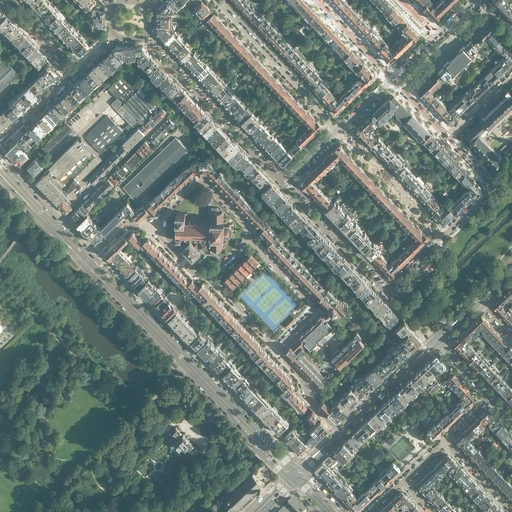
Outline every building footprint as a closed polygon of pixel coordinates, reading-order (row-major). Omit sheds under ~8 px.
[(38,13),(48,4),(45,0),(42,0),(34,8),(38,13)] [(90,7),(95,2),(94,0),(86,0),(83,3),(86,6),(83,8),(85,11),(90,7)] [(175,11),(166,0),(164,2),(164,3),(159,8),(158,8),(158,13),(174,14),(176,11),(175,11)] [(180,7),(179,6),(173,0),(166,0),(175,11),(180,7)] [(248,3),(246,1),(246,0),(235,0),(234,1),(241,9),(248,3)] [(308,6),(306,3),(302,0),(299,0),(294,5),(296,7),(295,8),(295,9),(297,11),(299,11),(299,10),(301,12),(308,6)] [(350,5),(344,0),(339,0),(335,5),(336,5),(336,6),(337,7),(342,12),(350,5)] [(393,8),(386,0),(379,7),(377,9),(384,17),(386,15),(393,8)] [(433,4),(433,3),(429,0),(421,0),(419,3),(427,11),(433,6),(433,4)] [(450,6),(443,0),(440,0),(441,1),(439,3),(445,10),(450,6)] [(503,4),(499,0),(492,0),(502,10),(509,4),(508,4),(507,2),(505,2),(503,4)] [(197,15),(207,6),(202,1),(197,6),(192,10),(197,15)] [(256,11),(254,9),(255,8),(255,7),(252,4),(251,4),(250,5),(248,3),(241,9),(249,17),(256,11)] [(439,3),(434,7),(441,14),(445,10),(439,3)] [(43,17),(51,9),(52,8),(48,4),(38,13),(43,17)] [(506,14),(511,8),(511,5),(510,4),(509,4),(502,10),(506,14)] [(357,13),(350,5),(342,12),(347,18),(348,18),(348,19),(349,19),(350,20),(357,13)] [(202,20),(212,11),(207,6),(197,15),(202,20)] [(315,13),(308,6),(301,12),(303,15),(303,16),(305,19),(306,19),(307,18),(309,20),(315,13)] [(441,14),(434,7),(433,6),(427,11),(435,20),(441,14)] [(401,16),(393,8),(386,15),(387,17),(388,17),(392,21),(391,22),(393,23),(401,16)] [(47,22),(56,14),(57,13),(55,11),(54,12),(51,9),(43,17),(47,22)] [(104,19),(104,12),(104,10),(102,10),(100,10),(98,10),(98,9),(92,9),(92,10),(91,10),(90,13),(92,13),(92,14),(91,14),(90,14),(89,15),(89,19),(104,19)] [(263,19),(261,16),(262,16),(262,14),(260,12),(259,12),(258,13),(256,11),(249,17),(257,25),(263,19)] [(177,22),(177,20),(172,20),(172,16),(176,16),(176,14),(174,14),(158,13),(158,19),(158,20),(158,22),(157,22),(157,28),(166,28),(175,28),(175,25),(173,25),(173,22),(177,22)] [(323,21),(315,13),(309,20),(311,22),(310,23),(310,24),(312,26),(313,26),(314,25),(316,27),(323,21)] [(364,21),(357,13),(350,20),(350,21),(351,22),(352,22),(357,28),(364,21)] [(52,27),(61,18),(60,16),(59,17),(56,14),(47,22),(52,27)] [(221,21),(214,14),(207,20),(215,28),(221,21)] [(3,27),(10,19),(8,16),(7,16),(6,15),(0,20),(0,27),(1,29),(3,27)] [(409,24),(401,16),(393,23),(395,25),(396,25),(400,29),(399,30),(401,32),(409,24)] [(56,31),(65,23),(62,20),(63,19),(61,18),(52,27),(56,31)] [(7,33),(16,25),(13,23),(10,19),(3,27),(5,29),(4,31),(7,33)] [(104,26),(104,24),(103,24),(104,19),(89,19),(89,23),(90,24),(91,24),(92,24),(92,25),(90,25),(90,27),(91,27),(91,29),(97,29),(97,28),(99,28),(100,28),(100,29),(103,29),(103,28),(103,26),(104,26)] [(271,27),(269,24),(270,24),(270,22),(267,20),(266,20),(265,21),(263,19),(257,25),(264,33),(271,27)] [(229,29),(221,21),(215,28),(222,36),(229,29)] [(330,29),(323,21),(316,27),(318,30),(317,30),(317,32),(319,34),(320,34),(321,33),(323,35),(330,29)] [(372,28),(364,21),(357,28),(362,33),(362,34),(363,34),(364,35),(372,28)] [(61,36),(69,28),(66,25),(67,24),(66,22),(65,23),(56,31),(61,36)] [(207,37),(211,33),(202,24),(194,32),(210,48),(214,45),(207,37)] [(407,36),(414,29),(409,24),(401,32),(402,32),(404,32),(406,34),(407,36)] [(489,35),(494,31),(488,24),(479,33),(485,39),(488,37),(488,36),(489,34),(489,35)] [(13,38),(21,30),(18,27),(16,25),(7,33),(9,36),(10,35),(13,38)] [(272,26),(271,27),(264,33),(271,41),(279,33),(272,26)] [(65,41),(75,32),(73,30),(72,31),(69,28),(61,36),(65,41)] [(164,41),(172,34),(166,28),(157,28),(157,33),(157,34),(162,38),(164,41)] [(380,36),(378,34),(377,35),(373,30),(374,30),(372,28),(364,35),(372,43),(380,36)] [(236,37),(229,29),(222,36),(230,43),(236,37)] [(337,36),(330,29),(323,35),(325,37),(324,38),(324,39),(326,41),(327,41),(328,40),(330,43),(337,36)] [(412,41),(419,35),(414,29),(407,36),(412,41)] [(15,45),(16,44),(25,35),(21,30),(13,38),(12,39),(15,42),(14,43),(15,45)] [(501,38),(494,31),(489,35),(489,34),(488,36),(488,37),(489,38),(489,40),(494,45),(501,38)] [(70,46),(78,37),(75,34),(76,33),(75,32),(65,41),(70,46)] [(168,45),(177,37),(174,35),(175,34),(173,32),(172,34),(164,41),(168,45)] [(7,33),(4,36),(9,42),(12,39),(13,38),(10,35),(9,36),(7,33)] [(286,41),(279,33),(271,41),(279,48),(286,41)] [(485,40),(485,39),(479,33),(471,40),(478,48),(484,42),(483,42),(485,40)] [(412,41),(407,36),(406,34),(400,40),(399,39),(397,41),(405,49),(412,41)] [(20,49),(30,40),(25,35),(16,44),(19,47),(18,48),(20,49)] [(344,44),(337,36),(330,43),(332,45),(331,46),(331,47),(333,49),(335,49),(335,48),(337,50),(344,44)] [(388,44),(386,42),(385,43),(381,38),(382,38),(380,36),(372,43),(380,51),(388,44)] [(74,50),(84,41),(82,39),(81,40),(78,37),(70,46),(74,50)] [(172,49),(180,41),(177,37),(168,45),(172,49)] [(244,45),(236,37),(230,43),(237,51),(244,45)] [(509,46),(501,38),(494,45),(501,52),(502,52),(509,46)] [(26,53),(34,45),(30,40),(20,49),(22,51),(23,50),(26,53)] [(468,62),(476,55),(474,53),(479,48),(478,48),(471,40),(466,45),(465,47),(464,46),(459,50),(460,51),(449,62),(448,60),(444,65),(445,66),(443,67),(438,72),(445,80),(450,75),(452,77),(460,70),(461,71),(461,72),(462,71),(463,71),(464,71),(464,70),(465,69),(466,69),(467,68),(468,67),(468,66),(469,65),(469,64),(470,63),(469,63),(468,62)] [(79,54),(88,46),(84,41),(74,50),(78,54),(79,54)] [(176,53),(184,45),(180,41),(172,49),(176,53)] [(293,48),(286,41),(279,48),(286,56),(293,48)] [(405,49),(397,41),(395,42),(396,43),(390,49),(392,51),(392,50),(397,56),(405,49)] [(181,58),(189,50),(190,49),(185,44),(184,45),(176,53),(181,58)] [(351,51),(344,44),(337,50),(339,52),(339,53),(339,54),(341,56),(342,56),(343,56),(345,58),(351,51)] [(392,51),(390,49),(389,47),(389,45),(388,44),(380,51),(385,57),(392,51)] [(16,71),(29,59),(39,50),(34,45),(26,53),(11,67),(16,71)] [(251,53),(244,45),(237,51),(245,59),(251,53)] [(123,56),(123,46),(117,46),(114,49),(121,56),(123,56)] [(138,56),(145,49),(142,46),(136,46),(136,56),(138,56)] [(511,49),(509,46),(502,52),(504,54),(506,54),(507,53),(511,58),(511,49)] [(301,56),(293,48),(286,56),(293,63),(301,56)] [(121,56),(114,49),(109,53),(118,63),(123,58),(121,56)] [(141,62),(150,54),(145,49),(138,56),(137,57),(140,60),(138,61),(140,63),(141,62)] [(34,63),(43,54),(39,50),(29,59),(31,61),(30,61),(33,64),(34,63)] [(184,62),(193,54),(189,50),(181,58),(184,62)] [(390,62),(397,56),(392,50),(392,51),(385,57),(390,62)] [(359,59),(358,58),(352,51),(351,51),(345,58),(344,58),(346,60),(350,64),(350,65),(351,66),(359,59)] [(118,63),(109,53),(104,58),(113,67),(118,63)] [(189,67),(198,59),(199,58),(194,53),(193,54),(184,62),(189,67)] [(259,61),(251,53),(245,59),(252,67),(259,61)] [(511,63),(511,58),(507,53),(506,54),(505,55),(506,56),(500,61),(507,69),(511,63)] [(43,64),(48,59),(46,57),(43,54),(34,63),(38,68),(43,64)] [(145,67),(154,59),(150,54),(141,62),(145,67)] [(0,91),(10,82),(17,75),(18,74),(16,71),(11,67),(0,55),(0,91)] [(308,64),(301,56),(293,63),(300,71),(308,64)] [(113,67),(104,58),(100,62),(109,72),(113,67)] [(55,67),(48,59),(43,64),(47,68),(51,72),(55,67)] [(150,72),(159,63),(157,62),(154,59),(145,67),(150,72)] [(193,71),(201,63),(198,59),(189,67),(193,71)] [(367,67),(359,59),(351,66),(353,68),(354,68),(358,72),(360,74),(367,67)] [(266,68),(259,61),(252,67),(260,75),(266,68)] [(500,76),(507,69),(500,61),(493,69),(500,76)] [(109,72),(100,62),(95,67),(104,76),(109,72)] [(153,77),(163,68),(159,63),(150,72),(153,75),(152,76),(153,77)] [(197,75),(205,67),(201,63),(193,71),(197,75)] [(315,71),(308,64),(300,71),(307,78),(315,71)] [(200,78),(210,69),(211,69),(207,65),(205,67),(197,75),(200,78)] [(104,76),(95,67),(94,66),(93,68),(90,71),(99,81),(104,76)] [(59,73),(59,71),(56,67),(55,67),(51,72),(55,77),(59,73)] [(377,76),(375,75),(367,67),(360,74),(362,77),(369,84),(377,76)] [(55,77),(51,72),(47,68),(44,71),(43,69),(41,71),(50,82),(55,77)] [(159,81),(168,73),(163,68),(153,77),(155,79),(156,78),(159,81)] [(274,76),(266,68),(260,75),(267,82),(274,76)] [(205,84),(215,74),(210,69),(200,78),(205,84)] [(492,83),(500,76),(493,69),(485,76),(492,83)] [(50,82),(41,71),(39,73),(40,74),(37,77),(46,86),(50,82)] [(99,81),(90,71),(89,71),(88,72),(88,73),(87,74),(85,76),(94,85),(99,81)] [(323,79),(315,71),(307,78),(315,86),(321,81),(323,79)] [(437,87),(445,80),(438,72),(435,75),(430,80),(437,87)] [(162,87),(172,77),(168,73),(159,81),(162,84),(161,85),(162,87)] [(210,89),(220,80),(215,74),(205,84),(210,89)] [(22,80),(17,75),(10,82),(14,87),(22,80)] [(94,85),(85,76),(81,80),(90,90),(94,85)] [(117,97),(130,85),(121,76),(108,88),(117,97)] [(281,84),(274,76),(267,82),(274,90),(281,84)] [(484,90),(492,83),(485,76),(477,83),(484,90)] [(46,86),(37,77),(32,81),(41,90),(46,86)] [(168,90),(176,82),(172,77),(162,87),(164,89),(165,87),(168,90)] [(368,85),(369,84),(362,77),(361,78),(360,78),(356,82),(355,81),(353,83),(360,91),(367,84),(368,85)] [(90,90),(81,80),(76,85),(85,94),(90,90)] [(215,94),(223,86),(224,85),(220,80),(210,89),(212,90),(215,94)] [(437,87),(430,80),(422,88),(427,93),(428,92),(430,93),(431,93),(437,87)] [(41,90),(32,81),(28,86),(36,95),(41,90)] [(134,123),(156,102),(155,101),(155,102),(152,98),(151,97),(148,94),(147,93),(141,87),(142,87),(141,86),(141,87),(135,81),(130,85),(117,97),(111,103),(129,122),(132,125),(134,123)] [(328,89),(326,87),(325,88),(322,84),(323,83),(321,81),(315,86),(313,88),(320,96),(328,89)] [(173,95),(181,87),(176,82),(168,90),(172,95),(173,95)] [(360,91),(353,83),(351,85),(352,86),(347,90),(347,89),(345,91),(352,99),(360,91)] [(477,97),(484,90),(477,83),(470,90),(477,97)] [(288,92),(281,84),(274,90),(282,98),(288,92)] [(85,94),(76,85),(74,86),(71,89),(80,99),(83,96),(85,98),(87,96),(85,94)] [(492,125),(511,105),(511,85),(509,89),(508,89),(505,91),(507,94),(484,116),(483,114),(481,116),(479,118),(481,120),(477,125),(485,134),(493,126),(492,125)] [(36,95),(28,86),(23,90),(31,99),(36,95)] [(219,98),(227,90),(223,86),(215,94),(216,95),(219,98)] [(200,107),(194,100),(191,97),(181,87),(173,95),(182,105),(192,115),(200,107)] [(441,101),(435,95),(434,96),(431,93),(430,93),(428,92),(427,93),(422,88),(418,91),(433,108),(441,101)] [(80,99),(71,89),(69,91),(70,91),(67,94),(75,103),(77,104),(81,100),(80,99)] [(224,103),(232,95),(233,94),(228,89),(227,90),(219,98),(220,99),(224,103)] [(335,97),(333,95),(333,96),(329,91),(330,91),(328,89),(320,96),(328,104),(335,97)] [(31,99),(23,90),(18,95),(27,104),(31,99)] [(469,105),(477,97),(470,90),(462,98),(469,105)] [(345,106),(352,99),(345,91),(343,93),(344,94),(339,98),(339,99),(338,100),(344,107),(345,106)] [(296,100),(288,92),(282,98),(289,106),(296,100)] [(75,103),(67,94),(66,93),(65,95),(62,98),(71,107),(75,103)] [(431,134),(396,97),(393,94),(371,115),(379,123),(381,124),(394,112),(392,110),(394,109),(396,111),(395,111),(398,118),(399,117),(403,124),(404,123),(420,140),(420,139),(423,142),(423,141),(431,134)] [(27,104),(18,95),(13,99),(22,108),(27,104)] [(227,107),(236,99),(232,95),(224,103),(225,104),(224,104),(227,107)] [(344,107),(338,100),(335,97),(328,104),(336,112),(335,113),(337,114),(344,107)] [(71,107),(62,98),(60,100),(57,102),(66,112),(71,107)] [(232,112),(242,103),(237,98),(236,99),(227,107),(229,108),(232,112)] [(461,112),(469,105),(462,98),(454,105),(461,112)] [(22,108),(13,99),(9,104),(10,105),(17,113),(22,108)] [(303,108),(296,100),(289,106),(297,114),(303,108)] [(449,114),(447,112),(448,111),(445,107),(446,106),(441,101),(433,108),(448,123),(449,123),(453,120),(448,115),(449,114)] [(66,112),(57,102),(55,104),(53,107),(61,116),(66,112)] [(17,113),(10,105),(6,107),(2,103),(1,104),(12,117),(14,115),(14,116),(17,114),(16,113),(17,113)] [(237,117),(246,108),(242,103),(232,112),(234,113),(234,114),(237,117)] [(12,117),(1,104),(0,104),(0,106),(3,110),(0,112),(0,113),(7,122),(7,121),(7,122),(10,120),(9,119),(12,117)] [(453,120),(461,112),(454,105),(448,111),(447,112),(449,114),(448,115),(453,120)] [(169,112),(164,106),(160,110),(158,108),(156,110),(163,117),(167,113),(168,112),(169,112)] [(61,116),(53,107),(52,107),(48,111),(57,121),(61,116)] [(197,120),(205,112),(200,107),(192,115),(197,120)] [(242,122),(251,113),(246,108),(237,117),(239,118),(239,119),(242,122)] [(312,115),(306,109),(305,109),(303,108),(297,114),(304,122),(312,115)] [(163,117),(156,110),(155,111),(157,113),(155,115),(160,120),(163,117)] [(57,121),(48,111),(43,116),(52,125),(57,121)] [(200,125),(209,116),(207,114),(205,112),(197,120),(195,122),(196,124),(198,123),(200,125)] [(246,126),(256,117),(251,113),(242,122),(246,126)] [(100,153),(123,131),(107,115),(85,136),(100,153)] [(160,120),(155,115),(153,117),(151,115),(149,116),(156,124),(160,120)] [(319,122),(312,115),(304,122),(312,129),(319,122)] [(379,123),(371,115),(363,123),(370,130),(371,131),(373,129),(372,128),(376,124),(377,125),(379,123)] [(52,125),(43,116),(39,119),(40,119),(38,121),(47,130),(52,125)] [(156,124),(149,116),(148,118),(150,120),(148,122),(153,127),(156,124)] [(204,130),(213,121),(209,116),(200,125),(199,126),(201,128),(202,127),(204,130)] [(250,131),(260,122),(256,117),(246,126),(250,131)] [(173,123),(169,118),(166,122),(171,127),(173,125),(174,126),(176,125),(173,123)] [(47,130),(38,121),(38,120),(33,125),(42,134),(47,130)] [(209,134),(218,125),(213,121),(204,130),(209,134)] [(153,127),(148,122),(146,124),(144,122),(142,123),(149,131),(153,127)] [(171,127),(166,122),(162,125),(169,132),(170,130),(169,129),(171,127)] [(254,135),(262,128),(260,126),(261,124),(260,122),(250,131),(254,135)] [(310,139),(322,127),(323,127),(323,126),(322,126),(319,122),(312,129),(309,132),(307,131),(306,131),(304,132),(310,139)] [(48,153),(73,129),(67,123),(42,147),(48,153)] [(149,131),(142,123),(141,125),(143,127),(141,129),(146,134),(149,131)] [(367,133),(370,130),(363,123),(354,132),(361,139),(366,133),(367,133)] [(42,134),(33,125),(28,130),(37,138),(37,139),(42,134)] [(169,132),(162,125),(159,128),(164,133),(166,131),(168,133),(169,132)] [(213,139),(222,130),(218,125),(209,134),(213,139)] [(498,156),(481,138),(485,134),(477,125),(464,137),(492,166),(494,168),(497,165),(504,158),(502,157),(511,147),(511,145),(510,144),(498,156)] [(132,134),(139,141),(145,135),(138,128),(132,134)] [(164,133),(159,128),(156,131),(162,138),(164,137),(162,135),(164,133)] [(258,139),(267,130),(265,128),(263,130),(262,128),(254,135),(258,139)] [(37,138),(28,130),(28,129),(27,131),(24,134),(32,143),(37,138)] [(217,143),(226,135),(222,130),(213,139),(217,143)] [(262,143),(269,136),(267,134),(269,132),(267,130),(258,139),(262,143)] [(162,138),(156,131),(153,134),(158,140),(160,137),(161,139),(162,138)] [(302,146),(310,139),(304,132),(296,140),(302,146)] [(371,145),(378,139),(377,138),(375,138),(374,139),(370,135),(368,135),(367,133),(366,133),(361,139),(369,147),(371,145)] [(32,143),(24,134),(22,136),(19,138),(23,143),(27,147),(32,143)] [(128,138),(135,145),(139,141),(132,134),(128,138)] [(158,140),(153,134),(149,138),(156,144),(157,143),(156,142),(158,140)] [(438,142),(431,134),(423,141),(431,149),(438,142)] [(221,148),(230,139),(226,135),(217,143),(216,144),(218,146),(219,145),(221,148)] [(266,147),(275,138),(273,136),(271,138),(269,136),(262,143),(266,147)] [(135,200),(187,149),(175,137),(141,170),(123,187),(135,200)] [(10,155),(19,146),(20,146),(23,143),(19,138),(13,145),(12,145),(10,147),(7,150),(7,152),(10,155)] [(81,138),(80,139),(45,173),(37,180),(36,182),(57,204),(63,197),(66,195),(85,177),(102,160),(81,138)] [(44,172),(45,173),(80,139),(79,138),(75,142),(44,172)] [(135,145),(128,138),(122,143),(123,144),(129,150),(135,145)] [(270,151),(278,144),(276,141),(277,140),(275,138),(266,147),(270,151)] [(386,146),(384,144),(384,145),(379,141),(380,140),(378,138),(378,139),(371,145),(379,153),(386,146)] [(224,153),(225,152),(235,143),(230,139),(221,148),(224,150),(223,151),(224,153)] [(152,147),(146,141),(143,144),(149,150),(152,147)] [(445,149),(438,142),(431,149),(438,157),(445,149)] [(229,157),(239,148),(235,143),(225,152),(228,155),(227,156),(229,157)] [(129,150),(123,144),(119,148),(125,154),(127,152),(129,150)] [(149,150),(143,144),(140,147),(146,153),(149,150)] [(274,156),(284,147),(282,145),(280,146),(278,144),(270,151),(274,156)] [(351,157),(339,145),(338,145),(335,149),(342,156),(341,156),(344,159),(343,160),(343,162),(344,163),(351,157)] [(30,157),(20,146),(19,146),(10,155),(12,157),(12,158),(13,160),(14,159),(21,166),(30,157)] [(394,154),(392,152),(391,153),(387,148),(388,148),(386,146),(379,153),(386,161),(394,154)] [(146,153),(140,147),(136,150),(142,156),(146,153)] [(279,161),(287,153),(285,151),(286,149),(284,147),(274,156),(279,161)] [(125,154),(119,148),(116,151),(122,157),(124,156),(123,155),(125,154)] [(234,161),(243,152),(239,148),(229,157),(230,159),(231,158),(234,161)] [(334,163),(341,156),(342,156),(335,149),(327,156),(334,163)] [(453,157),(445,149),(438,157),(445,164),(453,157)] [(138,160),(142,156),(136,150),(127,160),(133,166),(136,162),(137,163),(139,161),(138,160)] [(122,157),(116,151),(112,154),(118,160),(120,159),(122,157)] [(284,164),(293,155),(295,153),(293,151),(291,152),(290,153),(288,152),(287,153),(279,161),(282,164),(284,164)] [(238,165),(247,156),(243,152),(234,161),(233,162),(235,163),(236,162),(238,165)] [(118,160),(112,154),(109,158),(115,164),(117,162),(118,160)] [(402,162),(400,160),(399,161),(395,156),(396,155),(394,154),(386,161),(394,169),(401,162),(402,162)] [(243,168),(251,161),(247,156),(238,165),(240,167),(241,166),(243,168)] [(326,171),(334,163),(327,156),(321,162),(321,163),(320,164),(326,171)] [(35,174),(44,166),(36,157),(27,166),(35,174)] [(358,165),(351,157),(344,163),(352,171),(358,165)] [(460,165),(453,157),(445,164),(453,172),(460,165)] [(115,164),(109,158),(105,161),(112,167),(113,166),(115,164)] [(133,166),(127,160),(124,163),(130,169),(133,166)] [(112,167),(105,161),(102,164),(108,171),(110,169),(112,167)] [(195,173),(199,173),(199,161),(195,161),(188,167),(194,173),(195,173)] [(207,161),(203,161),(203,173),(207,173),(208,174),(214,168),(207,161)] [(246,174),(255,165),(251,161),(243,168),(245,171),(244,172),(246,174)] [(409,170),(401,162),(394,169),(401,177),(409,170)] [(130,169),(124,163),(120,166),(126,172),(130,169)] [(108,171),(102,164),(99,168),(105,174),(106,172),(107,172),(108,171)] [(318,178),(326,171),(320,164),(312,172),(318,178)] [(252,177),(260,169),(255,165),(246,174),(248,176),(249,175),(252,177)] [(366,173),(358,165),(352,171),(359,179),(366,173)] [(467,172),(460,165),(453,172),(460,180),(467,172)] [(126,172),(120,166),(117,169),(123,175),(126,172)] [(194,173),(188,167),(187,166),(182,171),(189,178),(194,173)] [(105,174),(99,168),(95,171),(102,178),(103,176),(105,174)] [(213,179),(219,173),(214,168),(208,174),(213,179)] [(123,175),(117,169),(113,173),(119,179),(121,178),(122,180),(125,177),(123,175)] [(256,181),(264,174),(260,169),(252,177),(247,182),(249,184),(252,180),(252,179),(253,178),(256,181)] [(416,177),(409,170),(401,177),(408,184),(416,177)] [(102,178),(95,171),(92,175),(98,181),(100,179),(102,178)] [(189,178),(182,171),(177,176),(184,183),(189,178)] [(310,181),(313,178),(315,180),(317,180),(318,178),(312,172),(300,183),(300,184),(303,188),(310,181)] [(475,180),(467,172),(460,180),(465,185),(466,185),(467,186),(469,186),(475,180)] [(218,184),(224,179),(219,173),(213,179),(218,184)] [(373,181),(366,173),(359,179),(366,187),(373,181)] [(116,181),(117,180),(112,174),(109,178),(117,185),(119,183),(116,181)] [(255,190),(268,178),(264,174),(256,181),(259,185),(258,185),(257,185),(253,188),(255,190)] [(98,181),(92,175),(88,178),(94,185),(96,183),(96,182),(98,181)] [(184,183),(177,176),(172,181),(179,188),(184,183)] [(423,185),(416,177),(408,184),(416,192),(423,185)] [(264,190),(272,182),(268,178),(255,190),(257,192),(260,189),(260,188),(260,187),(261,187),(264,190)] [(114,185),(108,179),(106,180),(106,181),(104,182),(111,189),(114,185)] [(223,190),(229,184),(224,179),(218,184),(223,190)] [(482,189),(482,188),(475,180),(469,186),(470,187),(468,189),(475,196),(482,189)] [(179,188),(172,181),(167,186),(173,193),(179,188)] [(318,189),(310,181),(303,188),(311,195),(318,189)] [(381,189),(373,181),(366,187),(374,195),(381,189)] [(111,189),(104,182),(103,184),(101,185),(107,192),(111,189)] [(268,195),(276,187),(272,182),(264,190),(262,192),(263,194),(265,192),(268,195)] [(228,195),(234,189),(229,184),(223,190),(228,195)] [(107,192),(101,185),(99,187),(98,189),(104,195),(107,192)] [(430,193),(423,185),(416,192),(423,200),(430,193)] [(173,193),(167,186),(162,191),(168,198),(173,193)] [(271,201),(281,192),(276,187),(268,195),(270,198),(269,200),(271,201)] [(104,195),(98,189),(96,191),(96,190),(94,193),(100,199),(104,195)] [(233,200),(239,194),(234,189),(228,195),(233,200)] [(325,196),(318,189),(311,195),(316,201),(317,201),(319,202),(325,196)] [(388,196),(387,196),(381,189),(374,195),(381,203),(388,196)] [(467,203),(475,196),(468,189),(467,189),(460,196),(467,203)] [(168,198),(162,191),(156,196),(163,203),(168,198)] [(276,205),(285,196),(281,192),(271,201),(272,203),(274,202),(276,205)] [(100,199),(94,193),(92,195),(90,196),(96,202),(100,199)] [(438,200),(430,193),(423,200),(430,207),(436,202),(436,203),(438,200)] [(238,205),(244,200),(239,194),(233,200),(238,205)] [(96,202),(90,196),(89,197),(87,199),(93,205),(96,202)] [(163,203),(156,196),(151,201),(158,208),(163,203)] [(279,211),(290,201),(285,196),(276,205),(279,208),(278,209),(279,211)] [(333,204),(331,202),(325,196),(319,202),(326,210),(333,204)] [(395,204),(388,196),(381,203),(389,210),(395,204)] [(467,203),(460,196),(452,203),(459,211),(467,203)] [(73,205),(68,200),(67,202),(63,197),(57,204),(66,213),(73,205)] [(93,205),(87,199),(85,201),(86,201),(84,203),(90,209),(93,205)] [(244,211),(249,205),(244,200),(238,205),(244,211)] [(151,201),(146,206),(150,210),(152,213),(158,208),(151,201)] [(285,214),(294,205),(290,201),(279,211),(281,212),(282,211),(285,214)] [(128,202),(114,215),(119,219),(129,209),(132,212),(135,209),(130,204),(128,202)] [(331,215),(340,206),(338,204),(337,205),(335,202),(333,204),(326,210),(331,215)] [(441,212),(441,209),(440,208),(440,207),(436,203),(436,202),(430,207),(428,209),(436,217),(441,212)] [(90,209),(84,203),(83,203),(80,206),(86,212),(90,209)] [(459,211),(452,203),(445,210),(445,211),(452,218),(459,211)] [(150,210),(146,206),(145,204),(139,209),(144,214),(144,215),(150,210)] [(403,212),(395,204),(389,210),(396,218),(403,212)] [(249,216),(255,210),(249,205),(244,211),(249,216)] [(288,220),(298,210),(294,205),(285,214),(288,217),(287,218),(288,220)] [(83,216),(86,212),(80,206),(70,216),(77,224),(81,221),(80,220),(84,216),(83,216)] [(335,220),(344,212),(341,209),(342,208),(340,206),(331,215),(335,220)] [(228,242),(228,240),(226,238),(226,237),(229,237),(232,234),(232,233),(232,227),(229,224),(226,224),(226,223),(228,221),(228,219),(227,217),(224,217),(224,213),(222,211),(219,211),(219,209),(217,207),(211,207),(211,218),(209,218),(190,218),(190,219),(187,219),(187,214),(188,214),(188,213),(176,213),(176,240),(181,241),(181,240),(184,240),(184,241),(185,241),(185,243),(179,248),(192,261),(201,253),(199,251),(201,249),(204,249),(204,254),(210,255),(210,253),(216,253),(218,251),(218,249),(221,249),(223,247),(223,243),(226,243),(228,242)] [(144,214),(139,209),(137,211),(135,209),(132,212),(137,217),(141,217),(144,215),(144,214)] [(254,221),(260,216),(255,210),(249,216),(254,221)] [(294,223),(303,215),(298,210),(288,220),(290,221),(291,220),(294,223)] [(444,225),(452,218),(445,211),(443,213),(441,212),(436,217),(443,225),(444,225)] [(340,224),(349,216),(347,213),(346,214),(344,212),(335,220),(340,224)] [(410,220),(403,212),(396,218),(404,226),(410,220)] [(82,229),(90,221),(87,218),(89,216),(87,214),(81,221),(77,224),(79,226),(82,229)] [(109,220),(114,224),(116,222),(119,219),(114,215),(112,218),(109,220)] [(297,229),(300,226),(307,219),(303,215),(294,223),(297,226),(295,227),(297,229)] [(267,223),(260,216),(254,221),(261,229),(267,224),(267,223)] [(344,229),(353,221),(350,219),(351,218),(349,216),(340,224),(344,229)] [(304,233),(312,225),(307,219),(300,226),(302,229),(301,230),(304,233)] [(96,242),(114,224),(109,220),(106,223),(101,228),(91,238),(90,239),(94,243),(96,243),(96,242)] [(419,227),(416,224),(415,225),(410,220),(404,226),(411,234),(419,227)] [(86,233),(95,225),(97,224),(95,222),(93,223),(90,221),(82,229),(82,231),(83,232),(85,232),(86,233)] [(349,234),(358,225),(356,223),(355,224),(353,221),(344,229),(349,234)] [(264,237),(272,229),(267,224),(261,229),(259,231),(260,232),(260,233),(261,234),(262,234),(264,237)] [(101,228),(99,226),(97,228),(95,225),(86,233),(86,234),(87,234),(89,236),(91,238),(101,228)] [(310,237),(318,230),(312,225),(304,233),(307,236),(308,235),(310,237)] [(353,239),(362,230),(359,228),(360,227),(358,225),(349,234),(353,239)] [(426,235),(419,227),(411,234),(419,242),(426,235)] [(275,237),(278,234),(272,229),(264,237),(267,240),(269,242),(270,242),(275,237)] [(313,244),(322,235),(318,230),(310,237),(308,240),(310,242),(310,241),(313,244)] [(358,243),(367,234),(365,232),(364,233),(362,230),(353,239),(358,243)] [(120,245),(124,242),(125,243),(129,239),(134,244),(136,242),(139,245),(140,244),(139,243),(141,241),(133,232),(127,232),(115,244),(118,246),(120,245)] [(362,248),(370,240),(368,237),(369,236),(367,234),(358,243),(362,248)] [(317,249),(327,240),(322,235),(313,244),(316,247),(315,248),(317,249)] [(417,251),(429,240),(429,239),(429,238),(426,235),(419,242),(416,244),(414,243),(413,243),(411,245),(417,251)] [(280,242),(275,237),(270,242),(269,242),(267,245),(267,246),(268,247),(269,247),(272,250),(280,242)] [(146,248),(152,242),(148,239),(145,239),(144,240),(143,239),(141,241),(139,243),(140,244),(143,246),(143,245),(146,248)] [(322,254),(332,245),(327,240),(317,249),(322,254)] [(366,253),(376,244),(374,241),(373,242),(370,240),(362,248),(366,253)] [(158,248),(152,242),(146,248),(151,254),(152,254),(158,248)] [(277,255),(285,248),(280,242),(272,250),(275,253),(275,254),(276,255),(277,255)] [(110,258),(118,249),(121,246),(120,245),(118,246),(115,244),(106,253),(106,254),(110,258)] [(371,257),(378,251),(380,249),(377,247),(378,246),(376,244),(366,253),(371,257)] [(327,259),(336,250),(332,245),(322,254),(324,256),(327,259)] [(410,258),(417,251),(411,245),(403,252),(410,258)] [(157,259),(163,254),(158,248),(152,254),(157,259)] [(282,261),(290,253),(285,248),(277,255),(277,256),(277,257),(278,258),(279,258),(282,261)] [(114,262),(123,253),(118,249),(110,258),(114,262)] [(331,264),(341,255),(336,250),(327,259),(330,262),(329,262),(331,264)] [(385,259),(378,251),(371,257),(379,265),(385,259)] [(408,260),(410,258),(403,252),(396,259),(403,266),(409,261),(408,260)] [(118,266),(127,258),(123,253),(114,262),(118,266)] [(287,266),(295,258),(290,253),(282,261),(285,264),(286,266),(287,266)] [(162,265),(168,259),(163,254),(157,259),(162,265)] [(259,263),(253,257),(254,256),(254,255),(252,254),(251,254),(246,258),(254,266),(255,265),(256,266),(259,263)] [(337,267),(345,259),(341,255),(331,264),(333,266),(335,265),(337,267)] [(122,271),(131,262),(127,258),(118,266),(122,271)] [(254,266),(246,258),(244,260),(243,260),(241,261),(241,262),(242,262),(241,263),(249,271),(250,272),(253,269),(252,268),(254,266)] [(292,271),(300,264),(295,258),(287,266),(288,266),(287,267),(289,268),(292,271)] [(167,270),(173,264),(168,259),(162,265),(167,270)] [(341,273),(350,264),(345,259),(337,267),(336,268),(341,273)] [(394,274),(388,267),(388,266),(385,264),(387,263),(387,261),(385,259),(379,265),(390,277),(391,277),(394,274)] [(394,274),(403,266),(396,259),(388,266),(388,267),(394,274)] [(434,268),(428,261),(422,267),(425,270),(428,267),(431,270),(434,268)] [(127,275),(135,267),(131,262),(122,271),(127,275)] [(249,271),(241,263),(240,264),(239,264),(238,264),(237,265),(237,266),(237,267),(245,275),(249,271)] [(172,275),(178,269),(173,264),(167,270),(172,275)] [(298,277),(306,269),(300,264),(292,271),(295,274),(295,275),(296,276),(297,276),(298,277)] [(345,278),(354,269),(350,264),(341,273),(345,278)] [(149,279),(145,274),(144,275),(138,269),(139,268),(136,266),(135,267),(127,275),(139,288),(149,279)] [(245,275),(237,267),(235,269),(235,268),(234,268),(232,269),(232,271),(233,271),(232,271),(240,279),(245,275)] [(177,280),(183,275),(178,269),(172,275),(177,280)] [(303,282),(311,274),(306,269),(298,277),(298,278),(299,279),(300,279),(303,282)] [(350,282),(359,274),(354,269),(345,278),(350,282)] [(240,279),(232,271),(231,273),(230,273),(229,273),(228,274),(228,275),(228,276),(236,284),(236,285),(239,282),(239,281),(240,279)] [(308,287),(316,280),(311,274),(303,282),(306,285),(305,286),(307,287),(308,287)] [(354,287),(363,278),(359,274),(350,282),(354,287)] [(182,286),(188,280),(183,275),(177,280),(182,286)] [(236,284),(228,276),(223,280),(224,280),(223,281),(223,282),(225,283),(226,283),(232,289),(235,286),(234,285),(236,284)] [(147,297),(157,287),(155,285),(157,283),(153,278),(151,281),(149,279),(139,288),(147,297)] [(359,292),(368,283),(363,278),(354,287),(359,292)] [(186,290),(195,283),(192,280),(190,282),(188,280),(182,286),(186,290)] [(313,293),(321,285),(316,280),(308,287),(308,288),(309,290),(310,289),(313,293)] [(194,291),(199,287),(195,283),(186,290),(190,295),(194,291)] [(198,296),(206,288),(202,283),(199,287),(194,291),(198,296)] [(363,296),(372,288),(368,283),(359,292),(363,296)] [(318,298),(326,290),(321,285),(313,293),(316,296),(317,298),(318,297),(318,298)] [(152,301),(160,293),(161,292),(157,287),(147,297),(152,301)] [(202,300),(210,292),(206,288),(198,296),(202,300)] [(367,302),(377,292),(372,288),(363,296),(366,299),(365,300),(367,302)] [(342,304),(341,302),(340,301),(340,302),(327,289),(326,290),(318,298),(329,309),(324,313),(322,315),(323,316),(325,314),(329,318),(338,309),(340,311),(339,311),(340,312),(342,314),(347,309),(345,307),(346,307),(345,306),(343,305),(343,304),(342,304)] [(511,296),(507,291),(502,295),(509,302),(509,303),(510,303),(511,300),(511,296)] [(206,304),(215,297),(210,292),(202,300),(206,304)] [(372,306),(381,297),(377,292),(367,302),(369,303),(372,306)] [(156,305),(164,297),(165,296),(164,294),(162,295),(160,293),(152,301),(156,305)] [(509,302),(502,295),(498,299),(503,305),(505,305),(509,302)] [(160,309),(168,301),(164,297),(156,305),(156,306),(158,308),(160,309)] [(210,309),(219,301),(215,297),(206,304),(210,309)] [(376,311),(386,302),(381,297),(372,306),(375,309),(374,309),(376,311)] [(503,305),(498,299),(492,305),(496,309),(498,311),(503,305)] [(169,318),(177,310),(173,305),(169,301),(168,301),(160,309),(169,318)] [(215,313),(223,305),(219,301),(210,309),(215,313)] [(381,315),(390,306),(386,302),(376,311),(378,313),(378,312),(381,315)] [(219,318),(227,310),(223,305),(215,313),(219,318)] [(502,315),(508,309),(505,305),(503,305),(498,311),(502,315)] [(181,306),(177,310),(169,318),(172,321),(171,322),(176,327),(177,327),(181,331),(181,332),(186,337),(186,336),(189,340),(199,331),(202,328),(181,306)] [(385,320),(395,311),(390,306),(381,315),(384,318),(383,318),(385,320)] [(506,319),(511,313),(511,312),(508,309),(502,315),(506,319)] [(223,322),(231,314),(227,310),(219,318),(223,322)] [(390,325),(399,316),(395,311),(385,320),(387,322),(390,325)] [(227,326),(235,318),(231,314),(223,322),(227,326)] [(326,333),(333,327),(323,316),(322,315),(317,320),(312,325),(309,327),(310,327),(305,332),(304,332),(299,337),(308,346),(310,349),(317,342),(316,341),(325,332),(326,333)] [(489,323),(481,315),(475,321),(481,328),(483,330),(489,323)] [(287,328),(296,319),(293,317),(284,325),(287,328)] [(231,331),(240,323),(235,318),(227,326),(231,331)] [(413,330),(404,321),(394,331),(396,332),(399,332),(400,331),(402,333),(402,332),(405,332),(407,330),(409,332),(410,333),(413,330)] [(477,331),(480,328),(481,328),(475,321),(467,329),(473,336),(477,332),(477,331)] [(235,335),(244,327),(240,323),(231,331),(235,335)] [(496,331),(495,330),(492,327),(493,327),(493,326),(492,325),(491,325),(489,323),(483,330),(482,330),(482,331),(489,338),(496,331)] [(240,339),(248,331),(244,327),(235,335),(240,339)] [(469,340),(473,336),(467,329),(459,337),(465,343),(469,339),(469,340)] [(421,339),(413,330),(410,333),(409,332),(408,333),(408,334),(418,345),(421,341),(421,339)] [(194,344),(203,335),(199,331),(189,340),(191,342),(191,343),(192,344),(193,344),(194,344)] [(244,344),(252,336),(248,331),(240,339),(244,344)] [(504,338),(496,331),(489,338),(496,346),(504,338)] [(346,360),(368,339),(364,335),(360,339),(356,334),(353,337),(353,336),(340,349),(338,347),(336,349),(336,350),(330,356),(342,368),(348,362),(346,360)] [(418,345),(408,334),(406,336),(407,337),(404,339),(413,349),(418,345)] [(198,349),(207,340),(203,335),(194,344),(194,345),(194,346),(195,347),(196,347),(198,349)] [(248,348),(256,340),(252,336),(244,344),(248,348)] [(324,376),(303,354),(305,353),(303,351),(308,346),(299,337),(283,352),(293,361),(294,360),(317,385),(316,386),(319,389),(331,377),(329,374),(327,376),(325,374),(324,376)] [(467,345),(465,343),(459,337),(452,343),(460,351),(467,345)] [(202,353),(211,344),(210,342),(211,341),(209,338),(207,340),(198,349),(202,353)] [(503,353),(511,346),(510,345),(504,338),(496,346),(503,353)] [(413,349),(404,339),(403,339),(401,341),(402,341),(399,344),(408,353),(413,349)] [(252,352),(259,345),(260,344),(256,340),(248,348),(252,352)] [(206,357),(215,348),(211,344),(202,353),(203,355),(204,354),(206,357)] [(408,353),(399,344),(396,347),(396,346),(394,348),(403,358),(408,353)] [(255,358),(264,350),(259,345),(252,352),(251,354),(255,358)] [(467,359),(475,351),(468,345),(467,345),(460,351),(467,359)] [(511,358),(511,347),(511,346),(503,353),(510,360),(511,358)] [(210,361),(220,352),(216,348),(215,348),(206,357),(210,361)] [(403,358),(394,348),(392,350),(393,350),(390,353),(399,362),(403,358)] [(259,362),(268,354),(264,350),(255,358),(259,362)] [(316,358),(309,351),(305,355),(311,362),(316,358)] [(482,359),(475,351),(467,359),(475,366),(482,359)] [(215,366),(224,357),(220,352),(210,361),(210,362),(210,363),(212,364),(215,366)] [(399,362),(390,353),(387,355),(386,355),(385,357),(394,367),(399,362)] [(263,367),(272,358),(268,354),(259,362),(263,367)] [(445,364),(436,355),(432,359),(441,369),(443,367),(443,366),(445,364)] [(218,370),(228,361),(224,357),(215,366),(217,368),(218,370)] [(394,367),(385,357),(383,358),(383,359),(380,362),(389,371),(394,367)] [(489,366),(491,365),(484,357),(475,366),(482,373),(489,366)] [(268,371),(276,363),(272,358),(263,367),(268,371)] [(441,369),(432,359),(430,361),(429,361),(428,362),(428,363),(427,363),(436,372),(438,370),(439,371),(441,369)] [(223,374),(232,366),(228,361),(218,370),(223,374)] [(389,371),(380,362),(380,361),(378,363),(376,366),(385,376),(389,371)] [(272,375),(280,367),(276,363),(268,371),(272,375)] [(436,372),(427,363),(427,364),(426,364),(425,365),(423,367),(433,377),(435,375),(434,375),(436,372)] [(451,371),(446,365),(445,364),(443,366),(443,367),(441,369),(447,375),(451,371)] [(227,379),(237,369),(235,367),(234,368),(232,366),(223,374),(224,376),(223,376),(225,378),(225,377),(227,379)] [(385,376),(376,366),(373,369),(372,368),(370,370),(380,380),(385,376)] [(496,374),(489,366),(482,373),(489,381),(496,374)] [(276,380),(284,371),(280,367),(272,375),(276,380)] [(433,377),(423,367),(421,369),(420,370),(419,370),(419,371),(418,372),(417,372),(416,373),(416,374),(414,376),(424,386),(426,384),(425,383),(427,381),(428,382),(433,377)] [(231,383),(240,374),(238,372),(238,371),(237,369),(227,379),(228,380),(228,381),(229,382),(230,381),(231,383)] [(380,380),(370,370),(369,372),(366,375),(375,384),(380,380)] [(280,384),(289,376),(284,371),(276,380),(280,384)] [(375,384),(366,375),(364,372),(362,374),(364,376),(365,377),(362,380),(371,389),(375,384)] [(235,387),(244,379),(246,377),(241,373),(240,374),(231,383),(235,387)] [(461,381),(455,374),(454,373),(454,374),(454,373),(449,378),(447,380),(454,388),(461,381)] [(503,381),(496,374),(489,381),(496,388),(503,381)] [(291,382),(293,380),(289,376),(280,384),(284,388),(291,382)] [(424,386),(414,376),(412,378),(411,378),(410,379),(410,380),(419,389),(421,387),(422,388),(424,386)] [(239,392),(248,383),(249,382),(248,380),(247,381),(244,379),(235,387),(239,392)] [(371,389),(362,380),(359,383),(358,382),(356,380),(354,382),(355,383),(366,394),(371,389)] [(419,389),(410,380),(409,380),(408,381),(408,382),(405,384),(415,394),(417,392),(416,391),(419,389)] [(468,388),(461,381),(454,388),(460,394),(461,394),(468,388)] [(510,389),(503,381),(496,388),(503,396),(510,389)] [(292,390),(295,387),(291,382),(284,388),(282,390),(286,395),(292,390)] [(243,396),(252,387),(248,383),(239,392),(243,396)] [(366,394),(355,383),(351,387),(361,398),(366,394)] [(432,394),(440,387),(441,386),(438,383),(429,391),(432,394)] [(415,394),(405,384),(403,386),(402,386),(402,387),(401,388),(410,398),(412,395),(413,396),(415,394)] [(247,400),(256,392),(252,387),(243,396),(245,399),(246,398),(247,400)] [(361,398),(351,387),(348,389),(350,391),(348,394),(356,402),(361,398)] [(410,398),(401,388),(400,389),(399,390),(396,392),(406,403),(408,401),(407,400),(410,398)] [(477,398),(468,388),(461,394),(464,397),(471,404),(473,402),(474,402),(478,399),(477,398)] [(511,401),(511,390),(510,389),(503,396),(510,403),(511,401)] [(291,401),(291,400),(297,395),(292,390),(286,395),(289,398),(288,398),(291,401)] [(251,404),(260,396),(256,392),(247,400),(251,404)] [(406,403),(396,392),(394,395),(393,395),(393,396),(392,397),(401,406),(403,404),(404,404),(406,403)] [(356,402),(348,394),(345,396),(343,394),(341,396),(351,407),(356,402)] [(255,408),(264,400),(262,398),(263,397),(261,395),(260,396),(251,404),(252,404),(252,405),(253,406),(255,408)] [(296,406),(297,405),(302,400),(297,395),(291,400),(294,403),(294,404),(296,406)] [(351,407),(341,396),(339,398),(341,400),(338,402),(347,411),(351,407)] [(402,407),(401,406),(392,397),(390,399),(389,399),(388,400),(388,401),(396,410),(399,408),(400,409),(402,407)] [(471,404),(464,397),(463,397),(456,404),(464,411),(471,404)] [(331,408),(325,402),(327,400),(325,398),(320,404),(328,412),(331,409),(330,408),(331,408)] [(259,412),(268,404),(264,400),(255,408),(259,412)] [(301,411),(307,406),(307,405),(302,400),(297,405),(299,408),(299,409),(301,412),(301,411)] [(396,410),(388,401),(387,401),(382,405),(395,418),(396,416),(394,414),(393,415),(393,414),(396,410)] [(347,411),(338,402),(336,405),(334,403),(332,405),(333,406),(342,416),(347,411)] [(263,416),(272,408),(268,404),(259,412),(261,414),(261,415),(262,416),(263,416)] [(464,411),(456,404),(449,411),(456,418),(464,411)] [(395,418),(382,405),(378,410),(387,420),(391,416),(390,417),(393,420),(395,418)] [(342,416),(333,406),(331,408),(330,408),(331,409),(328,412),(335,421),(337,421),(342,416)] [(267,420),(276,412),(272,408),(263,416),(264,417),(263,418),(264,419),(265,418),(267,420)] [(489,422),(495,416),(488,409),(478,418),(485,424),(485,423),(487,421),(489,422)] [(387,420),(378,410),(373,414),(385,427),(387,426),(384,423),(383,424),(383,423),(387,420)] [(318,416),(313,411),(312,411),(306,417),(309,419),(312,422),(318,416)] [(456,418),(449,411),(442,417),(449,425),(456,418)] [(271,424),(280,416),(276,412),(267,420),(271,424)] [(385,427),(373,414),(368,419),(377,429),(381,425),(381,426),(383,429),(385,427)] [(275,428),(284,420),(280,416),(271,424),(275,428)] [(495,416),(489,422),(488,422),(490,425),(490,426),(493,429),(493,428),(495,430),(502,424),(495,416)] [(449,425),(442,417),(435,424),(441,431),(442,432),(443,431),(444,431),(445,430),(445,429),(449,425)] [(483,426),(485,424),(478,418),(471,424),(478,431),(480,429),(480,430),(484,427),(483,426)] [(328,427),(321,419),(315,425),(315,426),(323,434),(328,429),(328,427)] [(377,429),(368,419),(367,420),(366,420),(365,421),(365,422),(363,423),(371,432),(372,433),(377,429)] [(279,433),(288,425),(284,420),(275,428),(279,433)] [(371,432),(363,423),(359,427),(368,436),(370,435),(369,434),(371,432)] [(441,431),(435,424),(434,424),(427,431),(434,438),(441,431)] [(476,433),(478,431),(471,424),(464,431),(471,438),(473,436),(473,437),(476,434),(476,433)] [(509,431),(502,424),(495,430),(498,432),(497,433),(500,436),(501,435),(503,438),(509,431)] [(323,434),(315,426),(311,430),(314,434),(318,438),(323,434)] [(192,443),(189,439),(186,437),(183,434),(176,427),(170,432),(180,443),(177,445),(177,446),(180,448),(183,446),(192,456),(198,450),(191,443),(192,443)] [(368,437),(359,427),(355,431),(364,440),(368,437)] [(289,442),(297,434),(293,430),(285,438),(289,442)] [(364,440),(355,431),(351,434),(360,444),(362,442),(362,441),(364,440)] [(467,440),(469,438),(471,438),(464,431),(455,440),(462,447),(468,441),(467,440)] [(511,443),(511,434),(509,431),(503,438),(505,440),(504,440),(507,444),(508,443),(510,445),(511,443)] [(293,446),(301,439),(297,434),(289,442),(293,446)] [(312,445),(318,438),(314,434),(307,440),(309,442),(312,445)] [(360,444),(351,434),(347,438),(356,447),(358,445),(358,446),(360,444)] [(356,447),(347,438),(344,442),(352,451),(354,449),(356,447)] [(297,451),(305,443),(301,439),(293,446),(297,451)] [(476,449),(474,447),(475,446),(472,443),(471,443),(469,441),(468,441),(462,447),(469,455),(476,449)] [(301,455),(309,447),(312,445),(309,442),(306,444),(305,443),(297,451),(301,455)] [(352,451),(344,442),(339,446),(348,456),(351,453),(352,454),(354,453),(352,451)] [(348,456),(339,446),(334,451),(344,461),(346,460),(345,458),(348,456)] [(483,456),(481,454),(482,453),(479,450),(478,451),(476,449),(469,455),(477,462),(483,456)] [(456,462),(448,455),(447,455),(439,462),(446,469),(447,467),(449,469),(456,462)] [(490,464),(488,462),(489,461),(486,458),(485,458),(483,456),(477,462),(484,470),(490,464)] [(332,469),(329,466),(332,462),(335,466),(337,464),(333,460),(331,461),(328,465),(319,473),(319,474),(320,474),(321,476),(322,476),(323,477),(332,469)] [(319,473),(328,465),(324,461),(315,469),(317,472),(319,473)] [(400,470),(393,462),(386,470),(387,470),(393,477),(400,470)] [(446,469),(439,462),(432,469),(439,476),(441,474),(442,475),(445,472),(444,471),(446,469)] [(463,470),(462,469),(462,468),(461,467),(460,467),(456,462),(449,469),(449,470),(451,472),(450,472),(453,475),(456,477),(456,476),(463,470)] [(497,471),(495,469),(496,469),(493,465),(492,466),(490,464),(484,470),(491,478),(497,471)] [(253,495),(255,493),(256,493),(256,492),(259,489),(260,491),(262,490),(264,488),(263,488),(262,486),(264,484),(262,481),(260,479),(257,477),(255,474),(253,472),(252,470),(251,469),(245,475),(245,474),(244,475),(245,475),(242,478),(241,477),(241,478),(239,481),(238,481),(235,484),(233,486),(232,487),(231,487),(232,488),(229,490),(228,490),(228,491),(226,494),(225,493),(225,494),(221,498),(231,508),(228,511),(226,509),(223,511),(235,511),(237,510),(239,508),(240,509),(240,508),(243,505),(246,502),(247,502),(246,502),(249,499),(250,499),(249,498),(252,496),(253,496),(253,495)] [(327,482),(335,474),(336,473),(332,469),(323,477),(323,478),(324,480),(325,480),(327,482)] [(439,476),(432,469),(424,476),(431,483),(432,483),(433,481),(434,482),(437,479),(436,479),(439,476)] [(394,477),(393,477),(387,470),(380,477),(387,484),(394,477)] [(470,477),(463,470),(456,476),(458,479),(457,480),(460,483),(461,482),(463,484),(470,477)] [(505,479),(503,477),(503,476),(500,473),(500,474),(497,471),(491,478),(498,485),(505,479)] [(331,486),(339,478),(335,474),(327,482),(331,486)] [(429,485),(431,483),(424,476),(417,483),(417,485),(424,493),(431,486),(429,485)] [(335,490),(344,481),(340,477),(339,478),(331,486),(332,487),(333,488),(334,490),(335,490)] [(387,484),(380,477),(372,484),(379,491),(387,484)] [(477,485),(470,477),(463,484),(465,486),(464,487),(468,490),(471,492),(477,485)] [(511,487),(510,484),(511,484),(508,480),(507,481),(505,479),(498,485),(505,493),(511,487)] [(339,494),(347,486),(348,485),(344,481),(335,490),(335,491),(337,492),(337,493),(339,494)] [(379,491),(372,484),(365,491),(372,498),(379,491)] [(485,493),(477,485),(471,492),(473,494),(472,495),(475,498),(476,497),(478,499),(485,493)] [(343,498),(350,491),(351,491),(347,486),(339,494),(341,496),(340,496),(342,498),(343,498)] [(438,493),(436,491),(437,490),(434,487),(433,488),(432,486),(431,486),(424,493),(429,498),(428,498),(430,500),(431,500),(438,494),(438,493)] [(356,500),(357,499),(357,498),(350,491),(343,498),(346,501),(345,501),(347,503),(348,503),(350,506),(356,500)] [(372,498),(365,491),(359,497),(359,499),(365,505),(372,498)] [(401,504),(408,497),(402,492),(401,492),(392,500),(398,506),(401,504)] [(492,500),(485,493),(478,499),(480,502),(479,502),(482,506),(483,505),(485,507),(492,500)] [(445,501),(443,499),(444,498),(441,495),(440,496),(438,494),(431,500),(438,508),(445,501)] [(415,505),(408,497),(401,504),(403,507),(402,507),(405,511),(406,510),(408,511),(415,505)] [(357,511),(365,505),(359,499),(357,499),(356,500),(350,506),(355,511),(357,511)] [(305,511),(296,502),(294,500),(288,505),(291,508),(289,510),(290,511),(305,511)] [(398,508),(398,506),(392,500),(391,500),(390,501),(390,502),(384,507),(389,511),(395,511),(397,510),(397,509),(398,508)] [(495,511),(499,508),(492,500),(485,507),(487,509),(486,510),(488,511),(495,511)] [(449,511),(453,509),(450,507),(451,506),(448,502),(447,503),(445,501),(438,508),(442,511),(449,511)]
